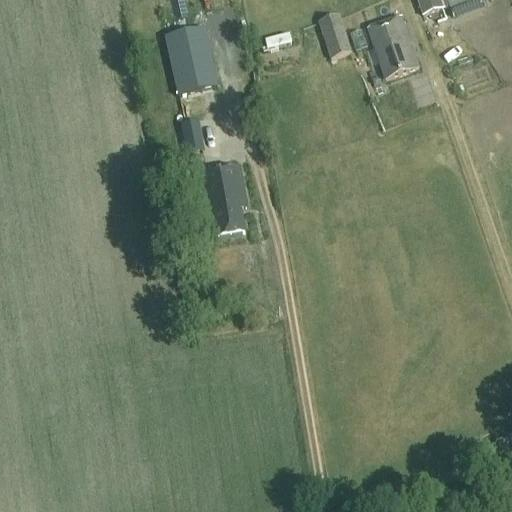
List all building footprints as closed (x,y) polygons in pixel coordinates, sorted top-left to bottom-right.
[(415,0),(422,20),(450,10),(454,23),(486,12),(481,0),(415,0)] [(318,26),(330,64),(352,57),(340,19),(318,26)] [(386,83),(419,71),(401,21),(368,32),(386,83)] [(296,34),(271,41),(274,51),(299,45),(296,34)] [(190,163),(220,158),(212,120),(183,126),(190,163)] [(247,211),(239,169),(198,177),(206,219),(213,217),(218,240),(245,234),(241,212),(247,211)]
